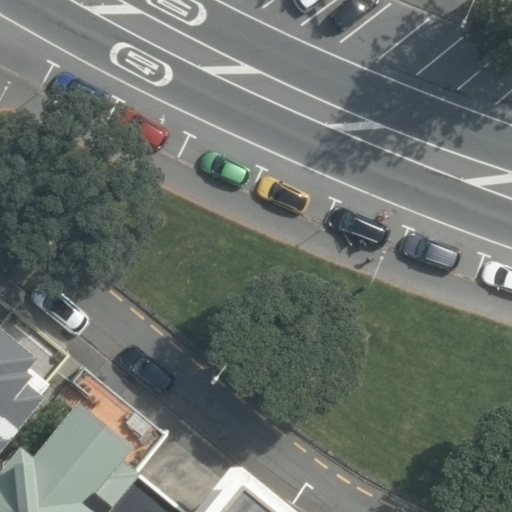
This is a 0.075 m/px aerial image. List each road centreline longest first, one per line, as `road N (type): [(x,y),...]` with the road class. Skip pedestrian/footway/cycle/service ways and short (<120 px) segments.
road 1 (residential): [(365,511),(248,438),(0,226)]
road 2 (secondary): [(87,0),(290,99),(511,184)]
